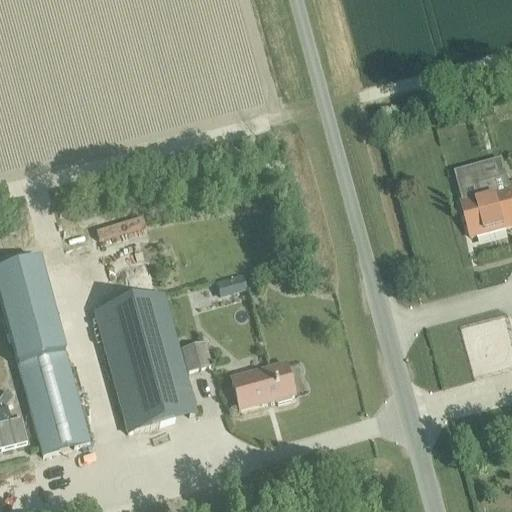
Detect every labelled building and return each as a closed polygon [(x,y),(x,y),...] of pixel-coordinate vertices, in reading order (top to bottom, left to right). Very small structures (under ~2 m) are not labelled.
[(511,185),(506,187),(507,192),(461,204),(470,240),(511,228),(511,185)] [(0,272),(0,307),(17,370),(64,357),(69,355),(43,261),(0,272)] [(127,436),(195,417),(162,297),(94,316),(127,436)] [(187,374),(210,368),(204,344),(181,351),(187,374)] [(42,459),(89,446),(64,357),(17,370),(42,459)] [(229,382),(238,414),(273,404),(277,407),(290,404),(292,399),(294,399),(285,367),(229,382)] [(20,422),(0,426),(0,452),(26,446),(20,422)]
